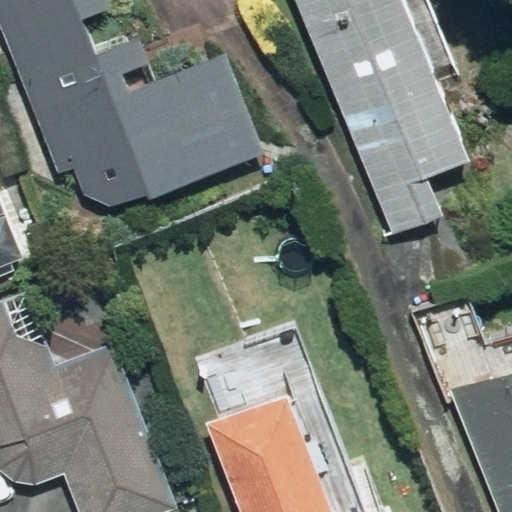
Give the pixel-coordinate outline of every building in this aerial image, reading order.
[(273,139),(234,41),(138,80),(132,65),(161,54),(147,20),(102,38),(91,10),(116,0),(0,0),(86,214),(273,139)] [(434,170),(478,153),(417,0),(302,0),(395,236),(452,214),(434,170)] [(0,265),(32,253),(0,169),(0,265)] [(39,277),(0,292),(0,460),(2,463),(4,465),(6,467),(9,469),(11,470),(14,472),(16,473),(19,474),(22,475),(25,475),(27,476),(30,476),(33,477),(36,477),(39,477),(42,476),(45,476),(48,475),(51,474),(53,473),(56,472),(58,470),(61,469),(63,467),(66,465),(83,511),(159,511),(188,501),(123,330),(67,351),(39,277)] [(511,511),(511,357),(453,380),(502,511),(511,511)] [(379,511),(326,367),(207,412),(244,511),(435,511),(431,500),(398,511),(379,511)]
